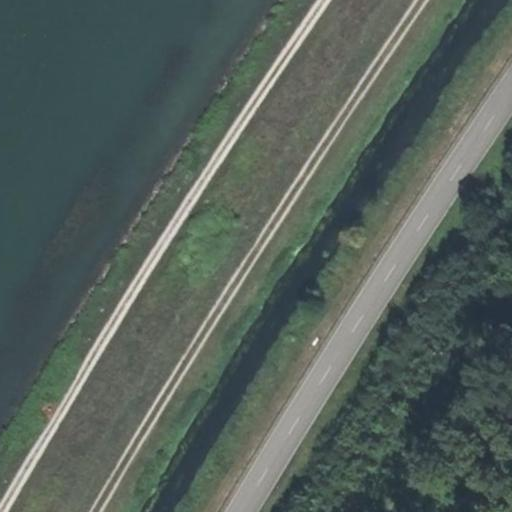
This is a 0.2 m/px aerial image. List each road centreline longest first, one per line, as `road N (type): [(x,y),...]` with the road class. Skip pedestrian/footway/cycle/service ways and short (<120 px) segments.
road 1 (track): [(432,0),(96,511)]
road 2 (track): [(305,0),(17,511)]
road 3 (tertiary): [(511,92),(430,208),(244,511)]
